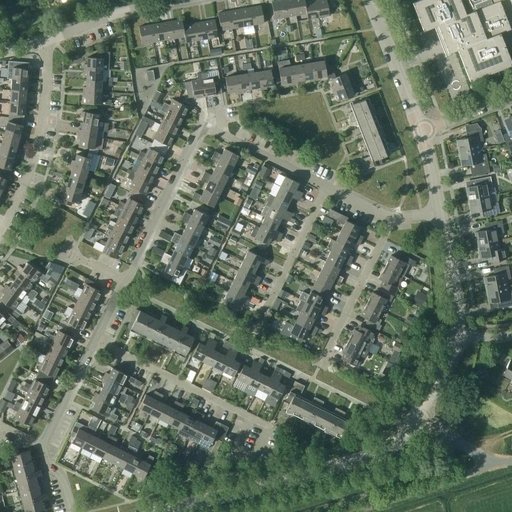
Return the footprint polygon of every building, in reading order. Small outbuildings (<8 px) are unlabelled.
[(274,19),(285,17),(281,0),(280,0),(271,2),(274,19)] [(281,0),(285,17),(295,15),(292,0),(281,0)] [(304,0),(292,0),(295,15),(306,13),(304,2),(305,2),(304,0)] [(307,19),(318,17),(315,0),(305,2),(304,2),(306,13),(307,19)] [(329,15),(328,8),(326,0),(315,0),(318,17),(329,15)] [(511,0),(417,0),(412,2),(423,31),(437,25),(448,53),(457,50),(470,81),(511,64),(500,33),(510,29),(500,1),(502,0),(510,0),(511,1),(511,0)] [(250,7),(253,24),(263,23),(261,5),(250,7)] [(250,7),(239,9),(242,26),(253,24),(250,7)] [(239,9),(228,11),(231,28),(242,26),(239,9)] [(231,28),(228,11),(217,13),(220,30),(231,28)] [(174,38),(184,36),(182,25),(183,25),(182,19),(171,21),(174,38)] [(215,19),(204,21),(207,38),(217,37),(215,19)] [(171,21),(160,23),(163,40),(174,38),(171,21)] [(208,46),(207,38),(204,21),(193,23),(196,40),(202,39),(204,47),(208,46)] [(163,40),(160,23),(149,25),(152,42),(163,40)] [(185,42),(196,40),(193,23),(183,25),(182,25),(184,36),(185,42)] [(141,44),(152,42),(149,25),(138,27),(141,44)] [(119,48),(126,47),(124,37),(118,38),(119,48)] [(102,69),(102,70),(108,70),(109,58),(99,57),(87,57),(87,64),(84,64),(84,69),(102,69)] [(293,84),(290,66),(288,59),(277,61),(278,68),(281,83),(288,82),(288,85),(293,84)] [(19,60),(13,60),(12,78),(30,80),(30,75),(28,75),(28,68),(19,67),(19,60)] [(326,75),(329,77),(331,72),(329,70),(325,71),(324,60),(312,62),(315,80),(320,79),(319,77),(326,75)] [(312,62),(301,64),(303,79),(310,78),(310,81),(315,80),(312,62)] [(303,79),(301,64),(290,66),(293,84),(297,83),(297,80),(303,79)] [(86,73),(86,80),(102,81),(102,70),(102,69),(84,69),(84,73),(86,73)] [(154,80),(153,69),(146,71),(148,81),(154,80)] [(270,69),(259,71),(262,89),(266,88),(266,86),(273,85),(270,69)] [(262,89),(259,71),(247,73),(250,88),(257,87),(257,90),(262,89)] [(207,72),(201,73),(205,96),(216,94),(215,90),(221,89),(218,74),(214,75),(213,77),(208,78),(207,72)] [(334,73),(331,72),(329,77),(331,78),(333,85),(331,85),(333,90),(350,83),(345,72),(335,76),(334,73)] [(205,96),(201,73),(196,73),(197,80),(182,82),(183,89),(192,88),(193,98),(205,96)] [(243,89),(250,88),(247,73),(236,75),(239,93),(244,92),(243,89)] [(235,94),(239,93),(236,75),(225,77),(227,92),(234,91),(235,94)] [(12,78),(11,90),(26,91),(27,84),(29,85),(30,80),(12,78)] [(83,91),(101,92),(102,81),(86,80),(86,87),(83,87),(83,91)] [(354,94),(353,93),(353,92),(350,83),(333,90),(334,94),(337,93),(339,100),(354,94)] [(11,90),(10,101),(28,103),(28,98),(26,98),(26,91),(11,90)] [(101,104),(101,92),(83,91),(83,96),(85,96),(85,103),(101,104)] [(163,94),(156,91),(151,100),(159,104),(163,94)] [(349,118),(372,109),(367,97),(350,104),(352,111),(347,113),(349,118)] [(164,102),(162,106),(183,117),(188,107),(173,99),(170,105),(164,102)] [(9,117),(21,119),(22,114),(24,114),(25,107),(27,107),(28,103),(10,101),(9,113),(10,113),(9,117)] [(179,126),(183,117),(162,106),(160,110),(166,113),(163,119),(179,126)] [(359,127),(376,120),(372,109),(349,118),(351,123),(356,121),(359,127)] [(83,116),(82,123),(97,125),(99,114),(81,111),(81,116),(83,116)] [(21,119),(9,117),(8,121),(4,132),(22,137),(23,132),(21,132),(23,125),(20,124),(21,119)] [(511,117),(504,120),(509,132),(503,135),(507,147),(511,144),(511,117)] [(154,122),(153,125),(174,136),(179,126),(163,119),(160,125),(154,122)] [(358,140),(380,131),(376,120),(359,127),(361,133),(356,135),(358,140)] [(141,137),(147,124),(141,121),(135,134),(141,137)] [(78,134),(96,137),(97,125),(82,123),(81,129),(78,129),(78,134)] [(156,132),(151,143),(164,149),(166,145),(169,146),(174,136),(153,125),(151,129),(156,132)] [(459,152),(479,148),(477,141),(483,140),(481,129),(466,132),(467,138),(456,140),(459,152)] [(365,143),(367,149),(385,143),(380,131),(358,140),(360,145),(365,143)] [(21,141),(22,137),(4,132),(1,143),(16,147),(18,141),(21,141)] [(96,137),(78,134),(77,138),(79,139),(78,146),(94,148),(96,137)] [(1,143),(0,148),(0,154),(16,159),(17,154),(15,154),(16,147),(1,143)] [(162,154),(164,149),(151,143),(146,153),(140,151),(138,154),(160,165),(165,155),(162,154)] [(385,143),(367,149),(370,156),(359,160),(363,170),(382,163),(380,158),(389,154),(385,143)] [(212,155),(233,165),(238,155),(224,148),(221,154),(215,151),(212,155)] [(479,148),(459,152),(462,165),(472,163),(473,169),(488,166),(486,155),(480,156),(479,148)] [(15,163),(16,159),(0,154),(0,166),(10,169),(12,163),(15,163)] [(72,160),(70,164),(88,170),(91,158),(76,154),(74,160),(72,160)] [(140,166),(139,167),(155,175),(160,165),(138,154),(136,158),(142,161),(140,166)] [(233,165),(212,155),(210,159),(217,162),(214,169),(228,176),(233,165)] [(114,160),(106,157),(104,164),(112,167),(114,160)] [(72,169),(70,176),(84,180),(88,170),(70,164),(69,169),(72,169)] [(257,169),(248,165),(245,171),(254,175),(257,169)] [(129,174),(150,184),(155,175),(139,167),(136,173),(131,170),(129,174)] [(270,170),(262,167),(258,175),(265,179),(270,170)] [(204,171),(202,176),(223,186),(228,176),(214,169),(211,174),(204,171)] [(145,194),(150,184),(129,174),(127,178),(133,180),(129,187),(145,194)] [(284,177),(278,174),(273,183),(280,186),(300,197),(303,193),(295,189),(298,182),(285,176),(284,177)] [(64,186),(81,191),(84,180),(70,176),(68,182),(65,181),(64,186)] [(207,183),(204,189),(218,196),(223,186),(202,176),(200,180),(207,183)] [(466,187),(468,200),(488,196),(487,189),(492,188),(490,176),(475,179),(476,185),(466,187)] [(262,183),(256,180),(254,185),(260,189),(262,183)] [(249,186),(242,183),(239,187),(246,191),(249,186)] [(303,198),(300,197),(280,186),(273,183),(268,193),(274,196),(288,203),(290,199),(291,197),(298,201),(299,200),(302,201),(303,198)] [(77,202),(81,191),(64,186),(62,190),(65,191),(61,202),(71,205),(72,201),(77,202)] [(253,186),(249,194),(250,194),(255,196),(258,189),(253,186)] [(213,206),(218,196),(204,189),(201,195),(194,192),(192,196),(213,206)] [(107,190),(104,196),(109,198),(112,192),(107,190)] [(285,209),(288,203),(274,196),(274,197),(268,194),(263,204),(265,205),(269,207),(290,217),(292,213),(285,209)] [(242,199),(236,196),(233,204),(239,207),(242,199)] [(489,203),(488,196),(468,200),(471,212),(481,210),(482,216),(500,213),(497,201),(489,203)] [(109,200),(103,197),(99,207),(104,209),(109,200)] [(120,201),(118,205),(139,215),(144,205),(129,197),(125,204),(120,201)] [(252,201),(247,198),(243,206),(248,208),(252,201)] [(89,200),(85,207),(92,211),(93,210),(95,204),(89,200)] [(139,215),(118,205),(112,202),(111,206),(122,211),(119,217),(134,225),(139,215)] [(260,215),(264,217),(278,224),(281,217),(293,223),(295,219),(290,217),(269,207),(265,205),(260,215)] [(182,216),(203,226),(208,215),(194,208),(191,215),(184,211),(182,216)] [(344,223),(340,230),(361,241),(363,236),(356,233),(359,227),(346,220),(347,217),(330,209),(327,215),(344,223)] [(231,221),(219,215),(214,224),(227,230),(231,221)] [(184,229),(198,236),(203,226),(182,216),(180,220),(187,223),(184,229)] [(108,224),(130,234),(134,225),(119,217),(116,223),(110,220),(108,224)] [(278,224),(264,217),(259,227),(280,237),(282,233),(275,230),(278,224)] [(477,245),(497,241),(496,234),(504,232),(501,221),(484,224),(485,230),(475,232),(477,245)] [(320,225),(314,222),(311,228),(317,231),(320,225)] [(109,236),(125,244),(130,234),(108,224),(106,228),(107,228),(104,235),(109,237),(109,236)] [(280,237),(259,227),(259,228),(255,226),(250,236),(268,244),(271,238),(278,241),(280,237)] [(240,232),(232,228),(229,233),(237,237),(240,232)] [(172,236),(193,246),(198,236),(184,229),(181,235),(174,232),(172,236)] [(361,241),(340,230),(335,241),(349,247),(352,241),(359,245),(361,241)] [(316,236),(309,233),(306,239),(314,243),(316,240),(314,239),(316,236)] [(109,236),(109,237),(106,242),(101,240),(99,243),(91,239),(89,245),(114,258),(116,252),(120,254),(125,244),(109,236)] [(188,256),(193,246),(172,236),(170,240),(177,244),(174,250),(188,256)] [(236,239),(230,236),(227,241),(233,245),(236,239)] [(221,241),(216,238),(213,244),(219,247),(221,241)] [(326,249),(330,251),(351,261),(353,257),(346,253),(349,247),(335,241),(331,239),(326,249)] [(310,244),(305,241),(302,247),(307,250),(310,244)] [(499,249),(497,241),(477,245),(480,258),(487,256),(488,262),(506,258),(504,248),(499,249)] [(207,253),(214,257),(217,250),(210,247),(207,253)] [(183,267),(188,256),(174,250),(171,256),(164,252),(162,256),(183,267)] [(248,250),(243,261),(256,267),(259,261),(267,265),(269,260),(248,250)] [(330,251),(325,261),(339,268),(342,262),(349,265),(351,261),(330,251)] [(214,257),(207,253),(207,254),(208,255),(205,261),(210,263),(214,257)] [(390,255),(384,266),(403,276),(409,265),(413,267),(415,261),(411,259),(400,253),(397,258),(390,255)] [(182,267),(183,267),(162,256),(160,261),(167,264),(161,276),(172,281),(179,285),(187,270),(182,267)] [(243,261),(238,271),(258,281),(260,277),(253,273),(256,267),(243,261)] [(320,271),(340,281),(343,277),(336,274),(339,268),(325,261),(320,271)] [(17,270),(34,282),(39,276),(41,278),(40,279),(45,282),(48,278),(27,262),(23,268),(20,266),(17,270)] [(49,262),(46,267),(49,269),(46,273),(57,281),(64,267),(49,262)] [(486,290),(506,286),(505,279),(510,278),(508,265),(493,268),(494,275),(484,277),(486,290)] [(397,287),(403,276),(384,266),(379,278),(382,280),(379,285),(394,292),(397,287)] [(29,288),(34,282),(17,270),(14,273),(17,275),(13,281),(34,296),(37,293),(33,289),(32,290),(29,288)] [(256,285),(258,281),(238,271),(233,281),(246,288),(249,281),(256,285)] [(338,286),(340,281),(320,271),(312,286),(326,293),(329,289),(332,282),(338,286)] [(211,272),(207,281),(213,284),(217,275),(211,272)] [(77,287),(75,291),(96,301),(101,291),(100,290),(102,286),(85,278),(83,282),(86,284),(83,290),(77,287)] [(4,288),(20,300),(25,294),(28,296),(27,297),(32,300),(34,296),(13,281),(9,286),(6,284),(4,288)] [(246,288),(233,281),(227,291),(248,301),(250,297),(243,294),(246,288)] [(305,301),(326,311),(328,307),(321,304),(324,297),(326,293),(312,286),(308,295),(302,291),(298,299),(300,300),(305,302),(305,301)] [(506,286),(486,290),(489,303),(499,301),(500,307),(511,305),(511,292),(508,293),(506,286)] [(0,298),(0,299),(14,310),(11,313),(17,318),(20,314),(21,315),(24,311),(19,307),(18,308),(16,307),(20,300),(4,288),(1,291),(4,294),(0,298)] [(366,303),(380,310),(386,299),(390,301),(393,296),(381,290),(379,295),(372,292),(366,303)] [(92,311),(96,301),(75,291),(73,294),(79,297),(76,303),(92,311)] [(248,301),(227,291),(222,302),(236,308),(239,302),(246,305),(248,301)] [(421,292),(415,304),(422,307),(428,295),(421,292)] [(305,302),(300,300),(295,309),(300,311),(314,318),(317,312),(324,315),(326,311),(305,301),(305,302)] [(66,310),(87,321),(92,311),(76,303),(73,309),(67,306),(66,310)] [(377,317),(380,310),(366,303),(360,315),(367,319),(365,324),(378,330),(381,325),(379,324),(381,319),(377,317)] [(1,307),(0,307),(0,312),(6,318),(10,314),(1,307)] [(53,312),(46,309),(43,317),(49,320),(53,312)] [(127,327),(141,335),(150,316),(152,313),(149,312),(148,315),(136,309),(127,327)] [(82,331),(87,321),(66,310),(64,314),(69,317),(66,323),(82,331)] [(295,321),(315,332),(318,328),(311,324),(314,318),(300,311),(295,321)] [(150,316),(141,335),(162,345),(172,326),(163,322),(166,317),(161,315),(159,320),(150,316)] [(413,318),(407,315),(404,322),(410,325),(413,318)] [(313,336),(315,332),(295,321),(293,325),(285,321),(279,333),(300,344),(303,338),(304,339),(307,333),(313,336)] [(353,329),(348,340),(368,350),(374,339),(372,338),(374,333),(358,324),(355,329),(353,329)] [(172,326),(162,345),(184,356),(194,337),(185,333),(188,328),(183,325),(180,331),(172,326)] [(50,334),(48,337),(69,348),(74,338),(58,330),(55,336),(50,334)] [(210,334),(208,338),(205,345),(198,342),(192,355),(202,361),(212,340),(214,336),(210,334)] [(20,343),(15,336),(11,340),(16,346),(20,343)] [(48,337),(46,341),(51,344),(49,350),(64,358),(69,348),(48,337)] [(4,349),(8,353),(11,350),(14,348),(7,339),(1,344),(4,349)] [(216,342),(212,340),(202,361),(212,366),(219,352),(213,349),(216,342)] [(341,358),(346,360),(358,366),(363,356),(364,357),(368,350),(348,340),(342,352),(343,353),(341,358)] [(402,345),(395,342),(392,348),(399,352),(402,345)] [(222,371),(233,350),(235,345),(231,343),(225,355),(219,352),(212,366),(222,371)] [(40,353),(38,356),(59,367),(64,358),(49,350),(46,356),(40,353)] [(233,350),(222,371),(233,376),(239,363),(233,359),(237,352),(233,350)] [(38,356),(36,360),(42,363),(39,369),(37,374),(52,382),(54,377),(59,367),(38,356)] [(511,360),(510,359),(502,375),(511,380),(511,360)] [(236,378),(247,383),(257,362),(253,360),(250,368),(243,364),(236,378)] [(261,364),(257,362),(247,383),(257,388),(264,375),(258,372),(261,364)] [(106,372),(104,376),(122,385),(126,378),(129,379),(128,381),(133,383),(136,379),(112,367),(109,373),(106,372)] [(264,375),(257,388),(267,393),(278,372),(274,370),(270,378),(264,375)] [(267,393),(278,398),(284,385),(278,382),(282,374),(278,372),(267,393)] [(25,382),(24,386),(45,396),(50,386),(52,382),(37,374),(34,379),(31,385),(25,382)] [(105,381),(102,388),(125,399),(128,395),(122,392),(122,394),(119,392),(122,385),(104,376),(102,380),(105,381)] [(297,415),(305,399),(299,396),(304,385),(295,381),(285,399),(290,401),(286,410),(297,415)] [(27,392),(25,398),(40,406),(45,396),(24,386),(22,389),(27,392)] [(123,404),(125,399),(102,388),(99,394),(95,392),(93,396),(112,406),(116,399),(118,400),(118,401),(123,404)] [(138,408),(148,413),(159,392),(155,390),(151,397),(145,394),(138,408)] [(148,413),(159,418),(166,404),(160,401),(163,394),(159,392),(148,413)] [(109,413),(112,406),(93,396),(91,400),(95,402),(91,408),(115,420),(118,416),(112,413),(112,414),(109,413)] [(311,402),(305,399),(297,415),(308,421),(318,399),(314,397),(311,402)] [(15,401),(14,405),(20,408),(35,416),(40,406),(25,398),(23,402),(22,404),(15,401)] [(2,399),(0,403),(0,410),(3,412),(6,406),(12,409),(14,405),(7,402),(7,401),(2,399)] [(318,426),(327,409),(321,406),(323,401),(318,399),(308,421),(318,426)] [(172,407),(166,404),(159,418),(169,423),(179,403),(175,400),(172,407)] [(183,405),(179,403),(169,423),(179,428),(186,414),(180,411),(183,405)] [(14,405),(12,409),(18,412),(16,416),(15,418),(30,426),(35,416),(20,408),(14,405)] [(329,431),(340,410),(335,407),(333,412),(327,409),(318,426),(329,431)] [(340,410),(329,431),(340,437),(348,420),(342,417),(345,412),(340,410)] [(187,438),(189,433),(200,413),(195,411),(192,417),(186,414),(179,428),(177,433),(187,438)] [(200,413),(189,433),(187,438),(197,443),(206,425),(200,422),(204,415),(200,413)] [(76,421),(67,439),(71,442),(82,447),(92,426),(95,421),(96,421),(97,418),(92,415),(87,425),(86,427),(76,421)] [(92,426),(82,447),(92,452),(99,438),(93,435),(96,428),(99,423),(101,419),(97,418),(96,421),(95,421),(92,426)] [(206,425),(197,443),(208,448),(215,434),(220,436),(226,426),(216,421),(212,428),(206,425)] [(99,438),(92,452),(102,457),(112,436),(108,434),(105,441),(99,438)] [(132,435),(127,444),(128,445),(133,447),(136,440),(137,438),(132,435)] [(112,436),(102,457),(112,462),(119,448),(113,445),(116,439),(112,436)] [(201,469),(207,472),(217,452),(215,451),(220,442),(215,439),(201,469)] [(119,448),(112,462),(122,467),(133,447),(128,445),(127,448),(121,445),(120,445),(119,448)] [(133,447),(122,467),(133,472),(139,459),(140,459),(141,455),(135,452),(137,449),(133,447)] [(169,453),(166,459),(183,465),(189,449),(185,447),(181,458),(169,453)] [(7,452),(11,468),(32,462),(35,461),(34,459),(31,460),(28,450),(18,453),(17,449),(7,452)] [(145,462),(140,459),(139,459),(133,472),(143,478),(153,457),(149,455),(145,462)] [(34,471),(32,462),(11,468),(17,491),(38,485),(35,476),(41,475),(40,470),(34,471)] [(38,485),(17,491),(22,511),(39,511),(39,510),(44,509),(41,500),(47,498),(46,493),(40,494),(38,485)]
